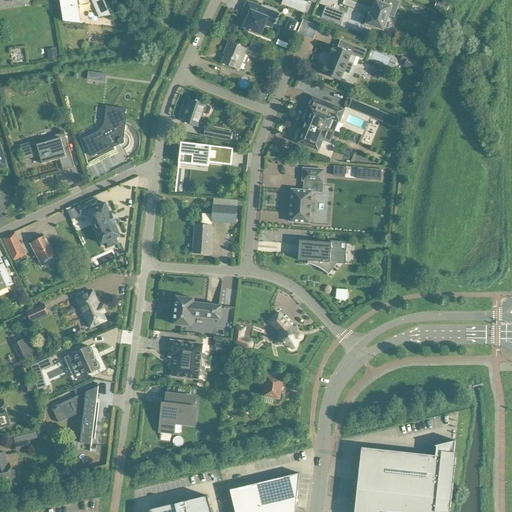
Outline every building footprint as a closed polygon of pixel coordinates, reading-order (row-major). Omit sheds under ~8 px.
[(92,0),(100,17),(98,17),(98,18),(111,16),(104,0),(60,0),(63,21),(82,23),(80,23),(76,0),(92,0)] [(308,3),(300,0),(283,0),(282,4),(305,12),(308,3)] [(370,14),(366,24),(383,30),(388,15),(394,17),(399,2),(393,0),(385,0),(384,4),(376,1),(372,14),(370,14)] [(273,22),(277,14),(247,2),(244,10),(250,13),(244,28),(261,34),(267,19),(273,22)] [(326,6),(322,18),(335,22),(341,24),(345,13),(331,8),(326,6)] [(297,22),(290,19),(284,33),(291,36),(297,22)] [(349,74),(356,56),(363,58),(366,51),(341,41),(338,48),(335,46),(335,47),(333,46),(330,54),(332,55),(327,66),(325,65),(322,73),(324,74),(341,81),(344,72),(349,74)] [(222,63),(239,70),(245,54),(260,61),(263,54),(248,47),(247,49),(229,42),(225,51),(227,51),(222,63)] [(60,51),(52,51),(52,60),(60,60),(60,51)] [(410,70),(422,70),(422,63),(410,62),(410,70)] [(256,97),(265,101),(267,96),(258,92),(256,97)] [(312,111),(307,122),(306,122),(303,130),(304,130),(299,143),(318,151),(323,140),(330,142),(334,132),(328,129),(332,119),(339,122),(344,110),(312,96),(307,108),(312,111)] [(198,127),(203,113),(207,114),(210,113),(211,108),(210,106),(206,105),(206,104),(197,101),(196,100),(196,101),(192,100),(184,122),(198,127)] [(352,102),(349,109),(397,129),(400,121),(352,102)] [(99,130),(83,139),(93,157),(115,145),(114,145),(115,145),(115,144),(115,143),(117,142),(118,144),(119,145),(121,145),(122,145),(124,144),(125,142),(125,141),(124,139),(122,138),(121,138),(121,134),(122,134),(123,134),(123,133),(126,109),(106,106),(104,124),(99,130)] [(231,133),(226,132),(206,128),(204,136),(229,141),(231,133)] [(65,133),(55,135),(57,139),(37,145),(37,146),(32,148),(30,142),(21,145),(25,160),(40,156),(42,164),(56,160),(56,159),(60,158),(63,171),(75,167),(65,133)] [(231,165),(233,149),(181,142),(179,163),(209,166),(209,162),(231,165)] [(334,166),(333,176),(345,176),(346,167),(334,166)] [(358,167),(357,179),(380,180),(381,169),(358,167)] [(292,190),(289,222),(309,223),(310,211),(314,212),(315,203),(311,203),(312,191),(311,191),(312,181),(323,182),(324,170),(304,168),(303,181),(305,181),(304,191),(292,190)] [(97,199),(77,208),(80,216),(87,212),(92,223),(93,222),(98,232),(97,233),(102,244),(106,242),(109,247),(118,243),(116,238),(120,236),(115,226),(116,225),(111,213),(110,213),(105,203),(100,205),(97,199)] [(214,199),(212,222),(236,223),(238,200),(214,199)] [(210,254),(212,226),(195,225),(193,253),(210,254)] [(25,255),(22,248),(15,232),(3,238),(14,260),(25,255)] [(55,255),(50,246),(45,236),(30,244),(40,263),(55,255)] [(345,264),(346,251),(340,250),(341,242),(331,241),(331,243),(308,241),(300,240),(300,243),(298,260),(308,261),(308,263),(308,264),(310,265),(314,266),(316,267),(319,268),(321,269),(322,270),(324,271),(326,272),(327,273),(328,274),(328,275),(329,274),(327,273),(325,271),(332,263),(345,264)] [(0,290),(13,284),(4,264),(3,264),(2,265),(0,265),(0,290)] [(101,304),(99,305),(93,291),(77,299),(81,308),(79,309),(82,316),(84,315),(90,328),(106,321),(103,313),(105,312),(101,304)] [(340,302),(351,303),(352,292),(340,291),(340,302)] [(192,316),(220,319),(222,306),(194,302),(194,299),(177,296),(173,324),(191,326),(192,316)] [(30,321),(42,315),(38,306),(26,312),(30,321)] [(299,334),(297,333),(295,332),(296,329),(293,328),(279,313),(269,322),(273,326),(275,326),(281,333),(279,342),(290,346),(290,347),(290,348),(291,348),(291,349),(292,349),(293,349),(294,349),(294,348),(295,348),(295,347),(297,339),(298,339),(299,339),(300,339),(300,338),(301,338),(301,337),(301,336),(301,335),(300,334),(299,334)] [(257,341),(248,340),(248,329),(237,329),(236,349),(256,350),(257,341)] [(29,337),(14,344),(22,360),(37,353),(29,337)] [(216,340),(215,349),(228,350),(229,342),(216,340)] [(201,358),(202,344),(171,341),(169,357),(174,357),(172,376),(198,379),(199,368),(201,367),(202,361),(201,358)] [(74,354),(65,358),(69,368),(78,364),(84,376),(100,369),(99,367),(100,366),(98,361),(97,362),(92,353),(94,352),(91,348),(90,348),(89,346),(74,353),(74,354)] [(232,358),(231,365),(246,368),(248,361),(232,358)] [(28,374),(20,376),(22,384),(31,382),(28,374)] [(283,379),(267,376),(264,396),(279,399),(283,379)] [(62,404),(59,405),(61,408),(60,408),(61,410),(62,410),(65,417),(85,408),(84,413),(83,423),(84,423),(82,442),(82,443),(91,444),(92,444),(96,408),(99,386),(97,387),(93,389),(90,382),(75,389),(75,390),(78,396),(62,404)] [(194,407),(195,397),(167,394),(165,404),(163,404),(160,430),(172,432),(172,433),(173,433),(174,422),(181,423),(181,424),(182,424),(183,417),(194,418),(194,419),(195,419),(196,408),(194,407)] [(30,449),(28,440),(15,443),(17,450),(23,448),(23,450),(30,449)] [(454,453),(455,442),(456,442),(456,441),(435,446),(435,447),(437,446),(435,456),(362,448),(357,488),(451,498),(456,453),(454,453)] [(12,471),(10,464),(7,464),(5,452),(0,453),(0,481),(13,479),(13,477),(15,477),(16,475),(15,472),(13,471),(12,471)] [(295,511),(300,473),(230,490),(235,511),(295,511)] [(449,511),(451,498),(357,488),(354,511),(449,511)] [(211,511),(207,496),(149,510),(149,511),(211,511)]
